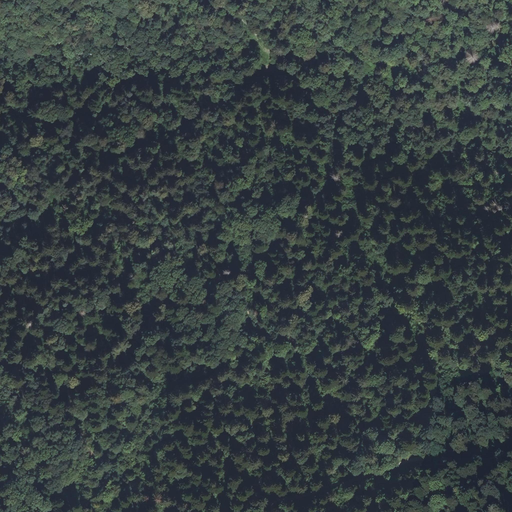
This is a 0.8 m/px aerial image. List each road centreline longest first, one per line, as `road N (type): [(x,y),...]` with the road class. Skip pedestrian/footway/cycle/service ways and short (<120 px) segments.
road 1 (track): [(511,427),(481,441),(421,437),(298,466),(249,487),(231,511)]
road 2 (track): [(256,0),(376,63),(429,77)]
